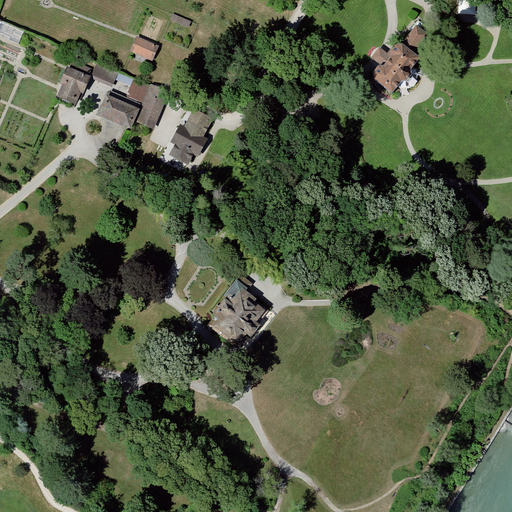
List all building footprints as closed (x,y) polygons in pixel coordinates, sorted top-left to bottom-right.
[(458,0),(459,14),(476,14),(475,0),(458,0)] [(0,20),(0,37),(19,43),(24,27),(0,20)] [(160,52),(135,43),(130,57),(154,66),(160,52)] [(383,62),(390,53),(381,46),(373,55),(383,62)] [(394,51),(388,58),(388,66),(385,71),(377,73),(372,80),(372,86),(390,100),(419,66),(402,51),(394,51)] [(72,57),(69,66),(91,74),(94,65),(72,57)] [(55,103),(74,110),(79,98),(82,99),(88,82),(87,82),(89,74),(71,67),(68,74),(65,73),(58,90),(60,91),(55,103)] [(94,71),(90,81),(111,90),(115,79),(94,71)] [(103,101),(95,121),(129,135),(137,116),(136,115),(139,108),(108,96),(106,102),(103,101)] [(208,127),(190,119),(184,132),(178,129),(169,149),(174,151),(168,162),(185,170),(191,158),(196,161),(205,144),(201,142),(208,127)] [(222,301),(225,303),(210,321),(217,326),(211,333),(236,353),(267,315),(245,297),(247,295),(235,285),(222,301)]
